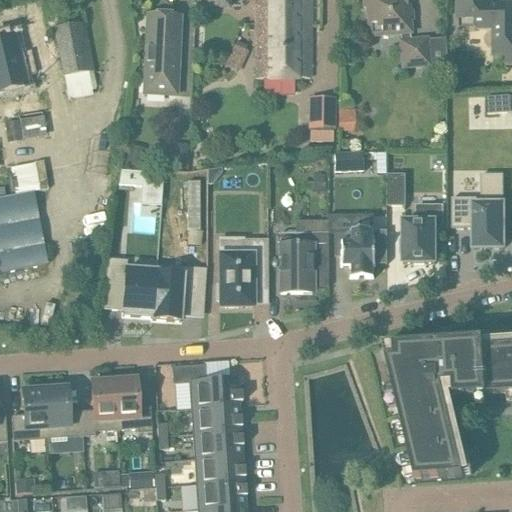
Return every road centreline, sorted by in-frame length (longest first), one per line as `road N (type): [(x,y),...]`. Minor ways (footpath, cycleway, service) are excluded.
road 1 (residential): [(280,344),(0,364)]
road 2 (residential): [(280,344),(511,290)]
road 3 (residential): [(289,511),(280,344)]
road 4 (residential): [(511,493),(396,501),(397,511)]
